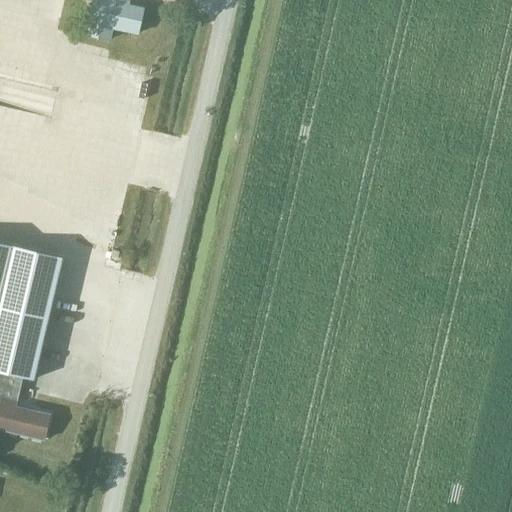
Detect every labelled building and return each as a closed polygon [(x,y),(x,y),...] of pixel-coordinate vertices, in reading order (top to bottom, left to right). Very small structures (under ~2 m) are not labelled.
[(24,0),(9,0),(7,6),(41,19),(45,8),(24,0)] [(91,0),(90,8),(85,7),(84,13),(88,14),(83,38),(107,44),(110,32),(134,38),(141,11),(121,7),(122,3),(107,0),(91,0)] [(0,90),(56,101),(59,81),(0,69),(0,90)] [(0,431),(42,441),(48,415),(15,407),(22,379),(32,381),(61,258),(0,244),(0,431)] [(51,373),(48,386),(64,390),(68,378),(51,373)]
